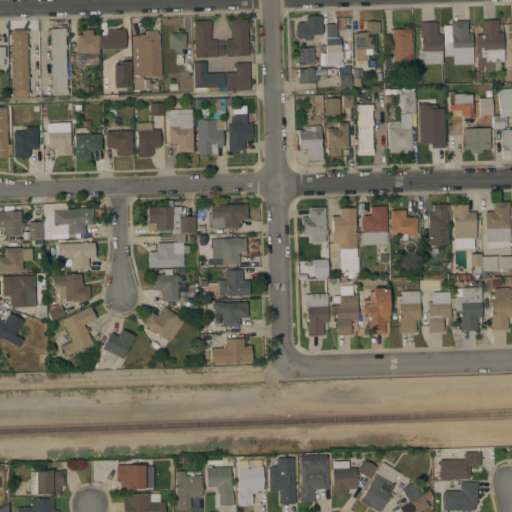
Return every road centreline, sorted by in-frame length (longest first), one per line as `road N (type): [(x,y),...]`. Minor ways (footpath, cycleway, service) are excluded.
road 1 (residential): [(0,188),(511,177)]
road 2 (residential): [(270,0),(285,363)]
road 3 (residential): [(0,7),(270,0)]
road 4 (residential): [(285,363),(511,359)]
